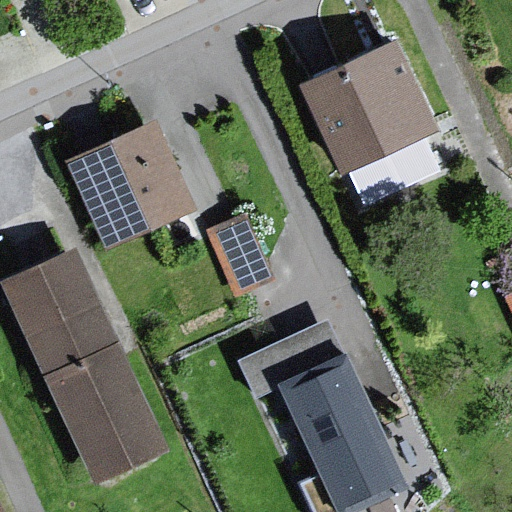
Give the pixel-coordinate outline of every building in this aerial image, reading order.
[(393,53),(293,92),(337,183),(431,140),(393,53)] [(154,125),(62,172),(99,253),(191,220),(154,125)] [(261,260),(243,208),(217,217),(235,269),(261,260)] [(71,256),(0,289),(0,292),(94,490),(167,463),(71,256)] [(338,370),(281,394),(332,511),(353,511),(395,494),(338,370)] [(0,511),(11,511),(0,488),(0,487),(0,511)]
